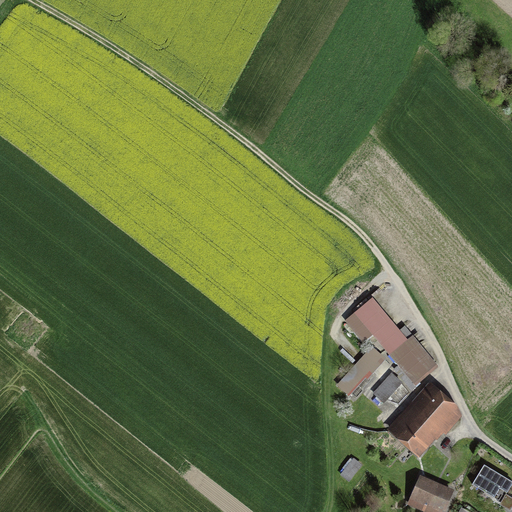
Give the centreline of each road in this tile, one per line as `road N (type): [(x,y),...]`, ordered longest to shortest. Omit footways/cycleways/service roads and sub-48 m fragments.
road 1 (track): [(27,0),(127,59),(313,197),(385,266)]
road 2 (track): [(124,511),(40,448),(21,394),(0,394)]
road 3 (track): [(385,266),(469,424)]
